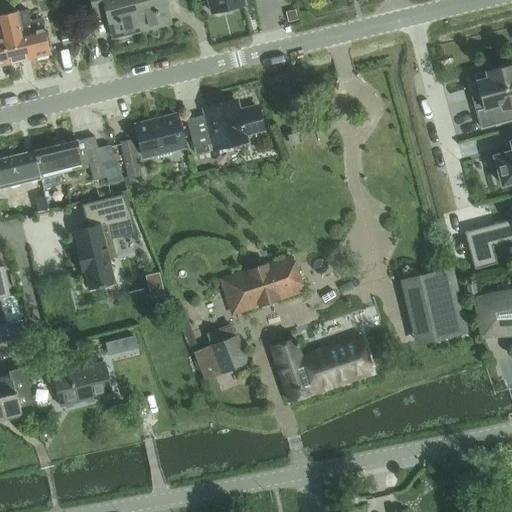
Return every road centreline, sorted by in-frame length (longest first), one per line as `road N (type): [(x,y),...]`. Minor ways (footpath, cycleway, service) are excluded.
road 1 (residential): [(0,118),(492,0)]
road 2 (unclassified): [(88,511),(511,430)]
